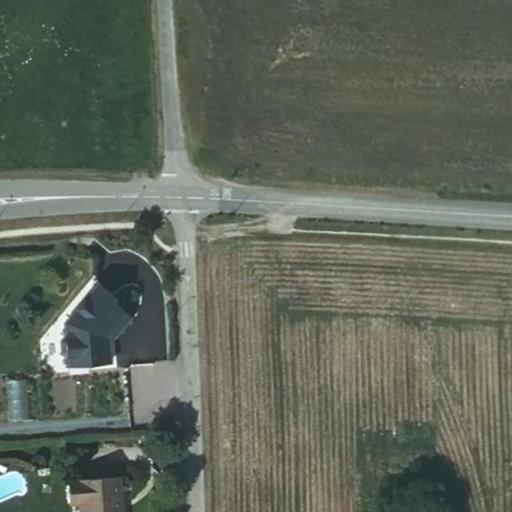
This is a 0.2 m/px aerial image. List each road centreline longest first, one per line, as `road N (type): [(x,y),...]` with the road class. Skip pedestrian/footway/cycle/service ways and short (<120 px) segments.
road 1 (tertiary): [(511,216),(180,197)]
road 2 (unclassified): [(192,511),(180,197)]
road 3 (unclassified): [(157,0),(180,197)]
road 4 (tertiary): [(180,197),(0,210)]
